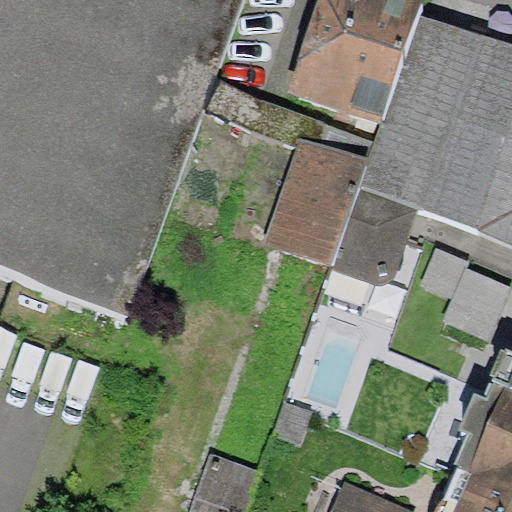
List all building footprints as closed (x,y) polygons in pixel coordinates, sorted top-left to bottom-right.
[(0,0),(0,274),(125,319),(238,0),(0,0)] [(294,0),(255,120),(373,160),(415,16),(370,0),(294,0)] [(511,103),(511,65),(415,40),(373,160),(329,282),(387,294),(410,225),(470,245),(511,103)] [(282,153),(250,262),(317,286),(357,173),(282,153)] [(511,153),(492,219),(511,225),(511,153)] [(511,511),(511,336),(444,511),(511,511)]
